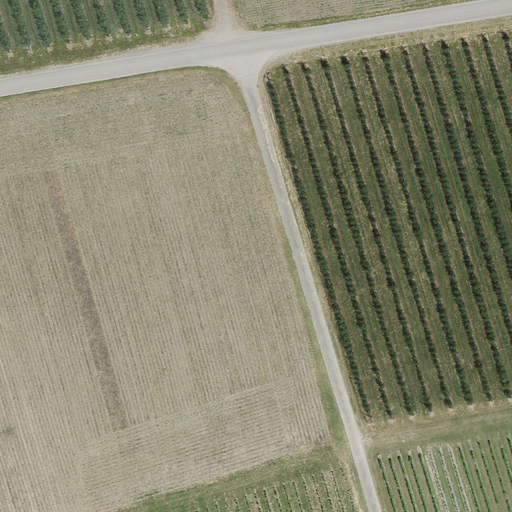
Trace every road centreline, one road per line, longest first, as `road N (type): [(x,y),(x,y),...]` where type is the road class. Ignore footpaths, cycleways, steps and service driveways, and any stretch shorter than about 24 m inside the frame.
road 1 (unclassified): [(511,5),(0,86)]
road 2 (track): [(374,511),(244,45)]
